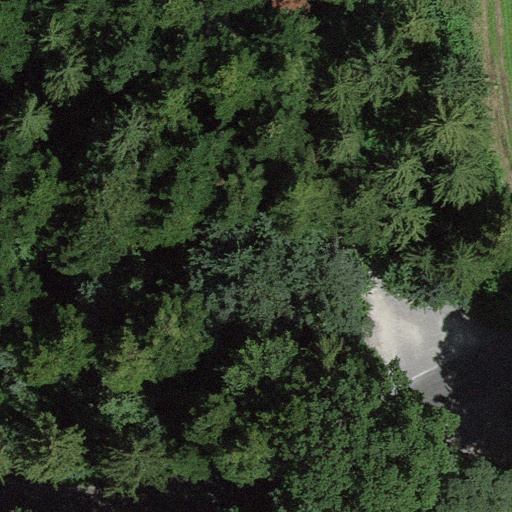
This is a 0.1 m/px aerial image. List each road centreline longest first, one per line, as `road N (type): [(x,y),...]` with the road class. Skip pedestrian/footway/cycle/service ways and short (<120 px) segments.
road 1 (unclassified): [(511,364),(324,454),(216,493),(145,508),(0,502)]
road 2 (track): [(211,0),(356,246),(456,392),(511,441)]
